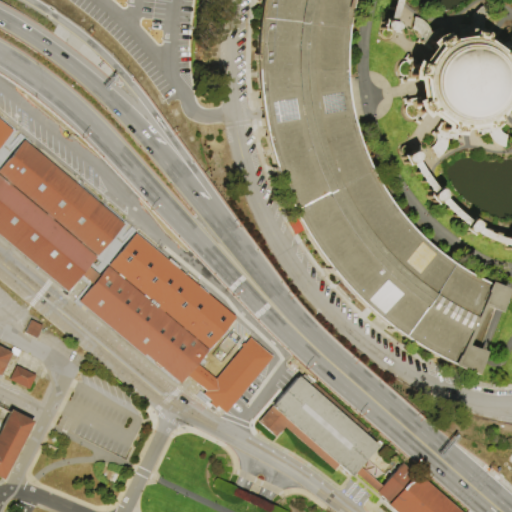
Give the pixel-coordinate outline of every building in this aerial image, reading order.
[(258,105),(256,85),(256,62),(256,61),(254,61),(254,55),(256,55),(257,39),(259,15),(262,0),(353,0),(351,9),(347,35),(346,58),(346,77),(349,98),(352,117),(358,138),(364,156),(373,176),(383,193),(395,210),(403,220),(420,238),(432,250),(449,263),(467,274),(487,284),(487,283),(506,291),(497,314),(493,312),(478,352),(482,353),(474,376),(450,367),(450,366),(438,360),(422,352),(406,342),(393,332),(392,334),(388,331),(389,329),(387,328),(371,316),(352,298),(338,283),(331,273),(329,275),(326,270),(327,269),(326,267),(314,251),(304,235),(302,232),(294,236),(288,224),(295,220),(292,214),(282,193),(274,174),(273,174),(271,169),(273,169),(267,150),(262,129),(259,111),(258,105)] [(398,0),(394,13),(392,23),(396,24),(394,34),(392,34),(392,36),(392,37),(391,38),(390,39),(389,40),(388,41),(387,41),(385,41),(384,40),(383,40),(382,39),(381,38),(381,36),(381,35),(381,34),(381,33),(381,32),(380,32),(382,22),(385,22),(388,11),(391,0),(398,0)] [(482,26),(482,29),(483,30),(483,29),(487,32),(485,34),(483,33),(479,40),(478,40),(485,44),(493,50),(492,48),(497,43),(499,41),(502,43),(501,43),(504,44),(507,43),(510,40),(511,38),(511,35),(511,66),(504,68),(505,75),(506,83),(511,83),(511,107),(511,108),(510,112),(507,110),(508,108),(502,104),(497,112),(492,118),(497,123),(498,124),(499,122),(502,124),(499,127),(498,126),(498,129),(500,133),(503,135),(506,137),(504,149),(500,148),(497,146),(494,145),(491,142),(489,138),(487,134),(482,136),(476,138),(475,129),(465,130),(458,132),(458,141),(450,140),(447,140),(447,144),(446,147),(445,151),(442,155),(439,157),(436,160),(431,149),(432,147),(434,144),(435,140),(435,137),(434,136),(434,137),(431,135),(432,132),(434,133),(438,127),(431,122),(424,117),(419,123),(420,124),(418,126),(414,123),(415,121),(414,119),(412,121),(411,120),(407,119),(405,117),(404,114),(404,110),(404,108),(406,106),(406,105),(403,106),(403,100),(405,100),(405,101),(414,99),(412,90),(411,82),(403,83),(403,85),(400,85),(399,80),(402,79),(402,77),(400,77),(399,76),(398,73),(398,71),(398,68),(399,66),(401,63),(403,62),(406,62),(406,61),(403,60),(407,55),(409,57),(409,58),(416,63),(421,55),(426,49),(421,44),(420,44),(420,43),(418,45),(416,43),(418,40),(420,41),(420,40),(419,36),(417,33),(414,31),(411,30),(413,18),(418,19),(422,21),(426,25),(429,30),(430,33),(441,29),(443,39),(450,37),(460,36),(459,28),(459,25),(470,27),(470,24),(471,21),(472,17),(475,13),(477,10),(481,7),(486,18),(485,19),(483,22),(482,26)] [(0,141),(10,130),(0,121),(0,141)] [(0,163),(0,177),(94,256),(121,224),(20,140),(0,163)] [(411,152),(411,153),(413,151),(417,160),(414,162),(421,173),(428,182),(434,191),(437,189),(443,196),(441,198),(447,205),(457,215),(467,222),(469,220),(477,225),(475,228),(486,234),(500,239),(507,241),(507,238),(511,238),(511,251),(506,251),(506,247),(499,246),(490,243),(479,238),(471,234),(469,237),(461,231),(463,228),(451,218),(440,207),(436,203),(433,205),(427,198),(429,195),(423,188),(416,177),(408,165),(405,167),(401,158),(403,157),(402,156),(401,155),(400,154),(399,153),(399,151),(399,150),(400,149),(401,148),(402,147),(403,146),(404,146),(405,146),(407,146),(408,146),(409,147),(410,148),(410,149),(411,151),(411,152)] [(0,177),(94,256),(83,270),(79,275),(65,292),(0,237),(0,177)] [(105,266),(206,349),(232,317),(175,270),(177,268),(165,257),(163,259),(132,234),(105,266)] [(194,363),(183,376),(177,383),(142,354),(140,356),(75,302),(90,284),(79,275),(83,270),(94,279),(105,266),(206,349),(194,363)] [(27,319),(39,325),(33,338),(21,332),(27,319)] [(194,363),(183,376),(202,391),(199,394),(222,413),(270,357),(246,337),(212,378),(194,363)] [(8,352),(11,347),(18,350),(15,356),(8,352)] [(0,349),(8,353),(0,371),(0,349)] [(13,365),(6,379),(26,389),(32,374),(13,365)] [(348,476),(335,465),(331,469),(282,427),(273,438),(255,422),(295,376),(297,378),(301,373),(309,380),(305,385),(307,387),(311,382),(366,431),(362,436),(374,446),(348,476)] [(0,423),(7,409),(30,421),(0,479),(0,423)] [(358,468),(378,486),(399,462),(411,473),(412,472),(458,511),(391,511),(383,505),(386,502),(353,474),(358,468)]
